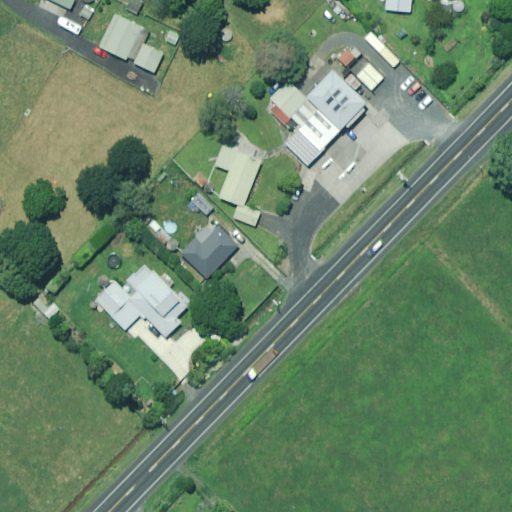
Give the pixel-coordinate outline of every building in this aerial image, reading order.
[(51,0),(72,10),(77,0),(51,0)] [(382,4),(377,0),(362,0),(375,11),(382,4)] [(414,0),(389,0),(389,11),(413,13),(414,0)] [(98,11),(88,5),(82,17),(92,22),(98,11)] [(144,27),(118,15),(103,48),(129,60),(144,27)] [(228,27),(227,28),(225,28),(224,29),(223,30),(222,31),(222,32),(221,34),(221,35),(221,36),(222,38),(222,39),(223,40),(224,41),(225,42),(226,43),(228,43),(229,43),(231,43),(232,43),(233,42),(234,42),(235,41),(236,39),(237,38),(237,37),(237,35),(237,34),(237,33),(236,31),(236,30),(235,29),(234,28),(232,28),(231,27),(230,27),(228,27)] [(189,38),(173,31),(168,42),(185,49),(189,38)] [(167,53),(147,44),(137,64),(158,73),(167,53)] [(342,52),(338,57),(349,67),(357,59),(359,60),(365,53),(358,47),(354,52),(350,48),(345,54),(342,52)] [(232,55),(225,50),(211,66),(218,72),(232,55)] [(323,149),(367,103),(333,71),(308,97),(289,79),(271,99),(301,127),(323,149)] [(323,149),(301,127),(285,144),(307,165),(323,149)] [(246,207),(264,162),(225,146),(217,166),(233,172),(222,198),(242,206),(237,218),(258,227),(263,214),(246,207)] [(218,208),(203,193),(195,202),(209,216),(218,208)] [(211,279),(249,239),(240,230),(232,238),(222,229),(218,233),(211,226),(184,254),(211,279)] [(97,299),(128,331),(144,316),(167,339),(196,310),(150,263),(125,287),(117,279),(97,299)]
